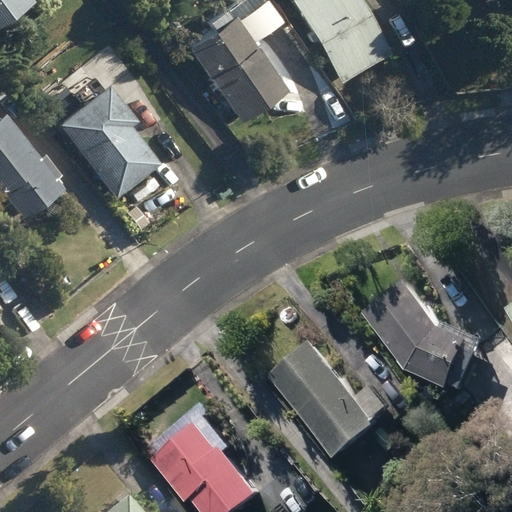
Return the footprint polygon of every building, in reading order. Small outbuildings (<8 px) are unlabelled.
[(0,0),(0,15),(19,0),(0,0)] [(247,0),(223,19),(217,12),(174,45),(234,122),(277,89),(240,41),(267,20),(252,0),(247,0)] [(277,0),(332,83),(379,51),(345,0),(277,0)] [(40,120),(107,198),(149,161),(115,121),(120,116),(87,79),(40,120)] [(0,205),(16,223),(54,187),(0,128),(0,205)] [(451,385),(462,389),(476,355),(464,350),(468,339),(436,325),(406,283),(364,314),(405,370),(449,389),(451,385)] [(268,377),(335,458),(376,424),(374,421),(389,409),(371,388),(357,400),(310,343),(268,377)] [(192,499),(202,511),(235,511),(258,494),(224,453),(231,447),(201,409),(152,449),(158,457),(153,461),(187,503),(192,499)] [(401,422),(409,430),(418,420),(410,413),(401,422)] [(374,439),(389,454),(398,445),(383,430),(374,439)] [(126,511),(116,499),(99,511),(126,511)]
